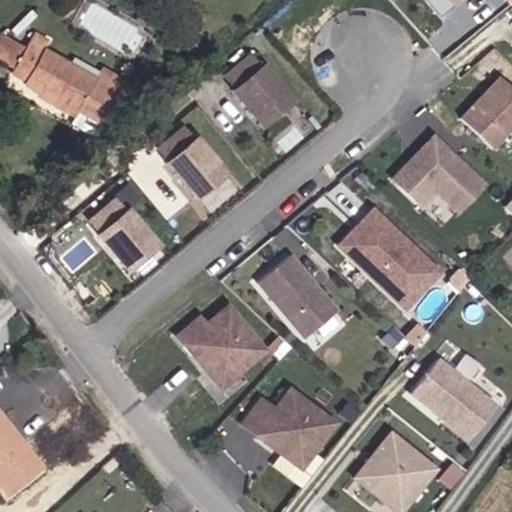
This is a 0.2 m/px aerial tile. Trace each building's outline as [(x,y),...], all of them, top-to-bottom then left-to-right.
[(428,0),(441,15),(459,0),(428,0)] [(100,68),(94,78),(42,49),(47,40),(32,32),(23,49),(12,69),(9,75),(23,83),(22,85),(36,93),(33,97),(72,119),(75,113),(102,127),(127,83),(100,68)] [(0,61),(12,69),(23,49),(0,36),(0,61)] [(290,101),(260,65),(256,67),(247,56),(223,76),(233,88),(230,90),(260,126),(290,101)] [(511,92),(499,80),(461,118),(491,148),(511,126),(511,92)] [(223,174),(214,163),(193,138),(190,140),(181,130),(157,149),(167,161),(163,163),(193,198),(223,174)] [(436,136),(396,178),(426,205),(438,193),(461,214),(488,185),(436,136)] [(145,234),(125,209),(122,211),(112,200),(88,220),(98,231),(95,234),(124,269),(154,244),(145,234)] [(441,273),(375,209),(341,245),(407,308),(441,273)] [(73,272),(101,246),(77,222),(50,248),(73,272)] [(291,253),(258,280),(304,335),(337,309),(291,253)] [(208,325),(200,316),(177,335),(223,389),(268,351),(231,307),(208,325)] [(465,351),(454,363),(467,375),(479,363),(465,351)] [(437,355),(408,391),(469,441),(499,406),(437,355)] [(277,410),(260,398),(240,424),(303,471),(339,424),(292,389),(277,410)] [(42,467),(0,415),(0,487),(6,495),(42,467)] [(404,511),(438,469),(391,432),(355,478),(397,511),(404,511)]
